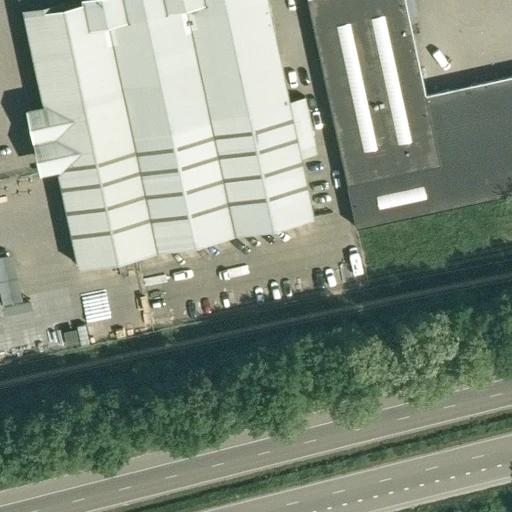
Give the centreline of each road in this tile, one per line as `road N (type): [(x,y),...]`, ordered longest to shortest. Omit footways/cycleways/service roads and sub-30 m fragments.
road 1 (track): [(511,271),(0,379)]
road 2 (trunk): [(511,394),(38,511)]
road 3 (trunk): [(258,511),(511,449)]
